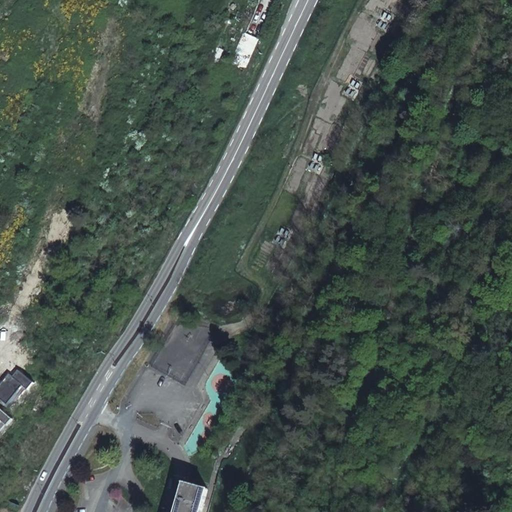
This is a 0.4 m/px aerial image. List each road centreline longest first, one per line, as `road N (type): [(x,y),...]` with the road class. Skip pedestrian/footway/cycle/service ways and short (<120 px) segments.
road 1 (track): [(234,511),(460,0)]
road 2 (secondary): [(89,406),(183,250),(307,0)]
road 3 (residential): [(89,406),(172,450),(180,481),(172,511)]
